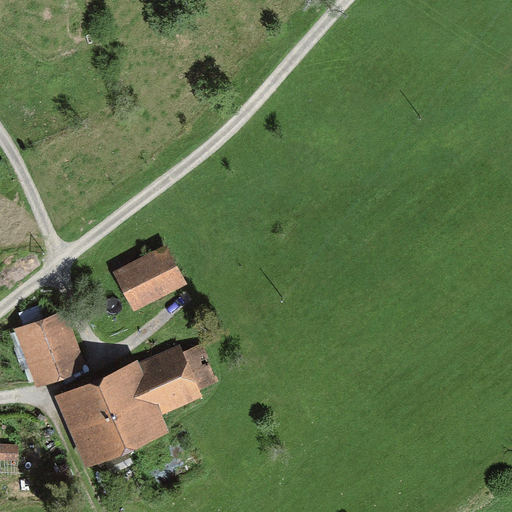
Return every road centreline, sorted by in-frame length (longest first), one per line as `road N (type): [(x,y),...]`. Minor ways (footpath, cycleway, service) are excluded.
road 1 (track): [(357,0),(206,147),(0,310)]
road 2 (track): [(0,397),(96,365),(187,299)]
road 3 (track): [(62,261),(0,133)]
